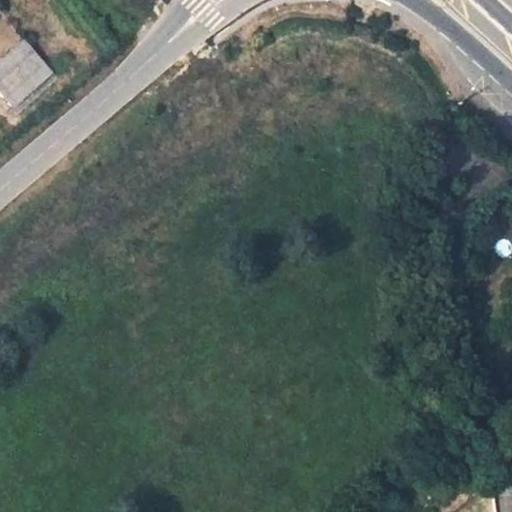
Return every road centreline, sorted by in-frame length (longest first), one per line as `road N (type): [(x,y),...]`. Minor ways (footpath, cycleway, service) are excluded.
road 1 (residential): [(501,511),(482,405),(443,277),(457,186)]
road 2 (residential): [(0,190),(160,48)]
